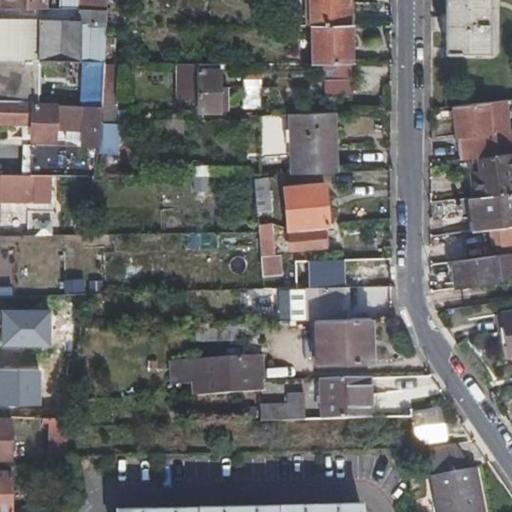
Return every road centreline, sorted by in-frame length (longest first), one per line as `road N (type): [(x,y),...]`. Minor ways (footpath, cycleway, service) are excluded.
road 1 (residential): [(412,0),(411,290),(442,359),(511,462)]
road 2 (residential): [(377,511),(363,492),(113,498)]
